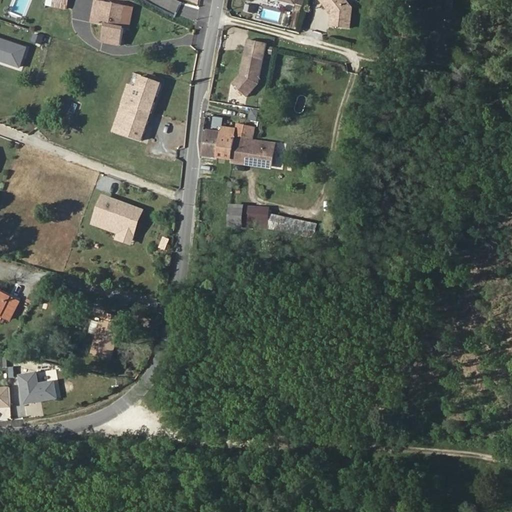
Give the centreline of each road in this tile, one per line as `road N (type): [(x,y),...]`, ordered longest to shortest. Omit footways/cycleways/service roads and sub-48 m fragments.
road 1 (track): [(114,414),(242,447),(511,463)]
road 2 (residential): [(0,438),(88,425),(142,402),(182,330),(188,198)]
road 3 (residential): [(0,129),(188,198)]
road 4 (residential): [(188,198),(218,0)]
